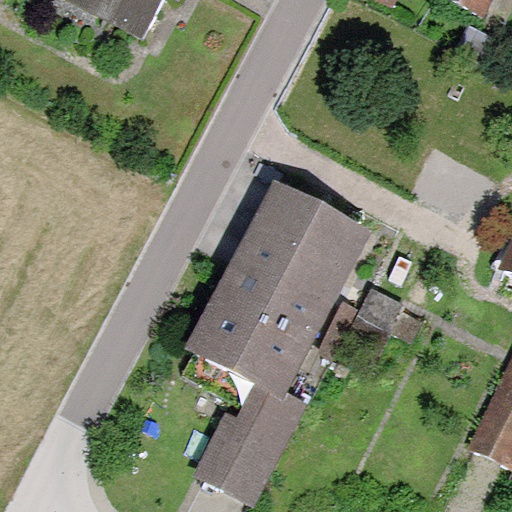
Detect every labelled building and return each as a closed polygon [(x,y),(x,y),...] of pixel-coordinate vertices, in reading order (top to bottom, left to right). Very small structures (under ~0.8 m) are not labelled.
[(161,0),(52,0),(139,44),(161,0)] [(433,0),(431,4),(484,30),(498,0),(433,0)] [(292,181),(196,366),(246,391),(294,416),(389,231),(292,181)] [(511,225),(478,285),(511,304),(511,225)] [(511,360),(459,452),(511,482),(511,481),(511,360)] [(199,481),(258,511),(305,422),(294,416),(246,391),(199,481)]
